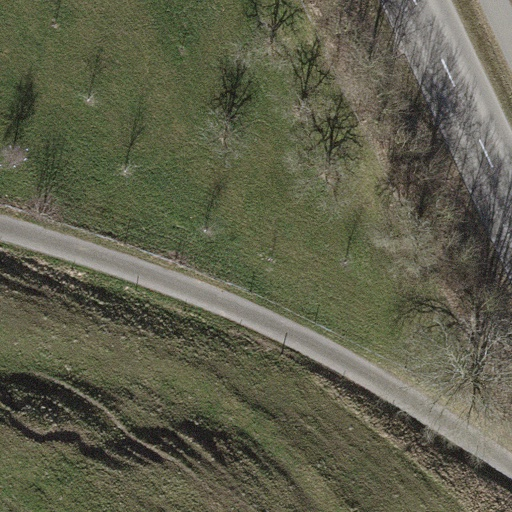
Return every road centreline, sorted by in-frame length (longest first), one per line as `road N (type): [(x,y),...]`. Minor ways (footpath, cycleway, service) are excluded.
road 1 (track): [(511,470),(250,317),(0,226)]
road 2 (tertiary): [(511,209),(414,0)]
